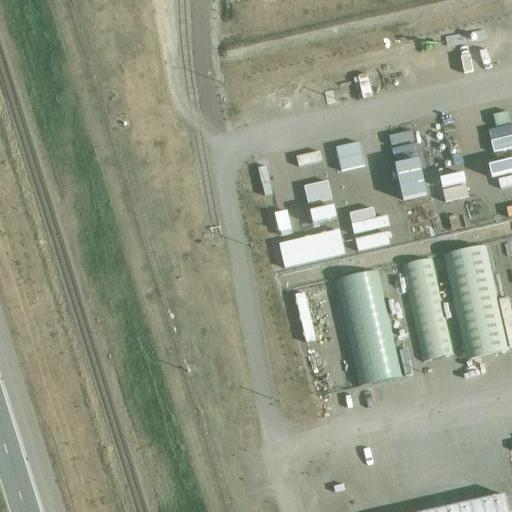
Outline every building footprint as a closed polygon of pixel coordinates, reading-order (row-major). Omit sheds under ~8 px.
[(351,144),(328,148),(333,172),(356,167),(351,144)] [(393,200),(418,198),(415,166),(389,169),(393,200)] [(467,362),(509,352),(486,248),(443,257),(467,362)] [(453,357),(431,260),(379,272),(385,297),(407,292),(423,363),(453,357)] [(359,388),(402,378),(378,273),(335,283),(359,388)] [(299,292),(286,295),(298,342),(311,339),(299,292)] [(438,456),(446,491),(439,493),(441,498),(446,497),(448,506),(454,504),(454,501),(472,496),(462,451),(461,451),(460,446),(439,451),(440,456),(438,456)] [(485,452),(498,511),(511,511),(511,462),(508,446),(485,452)] [(390,511),(382,476),(359,481),(366,511),(390,511)] [(403,507),(404,511),(449,511),(448,506),(446,497),(441,498),(403,507)]
